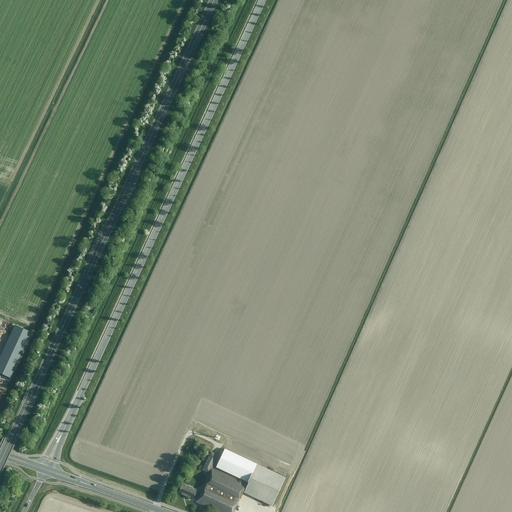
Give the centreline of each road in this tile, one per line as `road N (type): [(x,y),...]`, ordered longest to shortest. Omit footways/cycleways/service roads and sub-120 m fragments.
road 1 (primary): [(45,470),(262,0)]
road 2 (trunk): [(0,461),(213,0)]
road 3 (primary): [(163,511),(45,470)]
